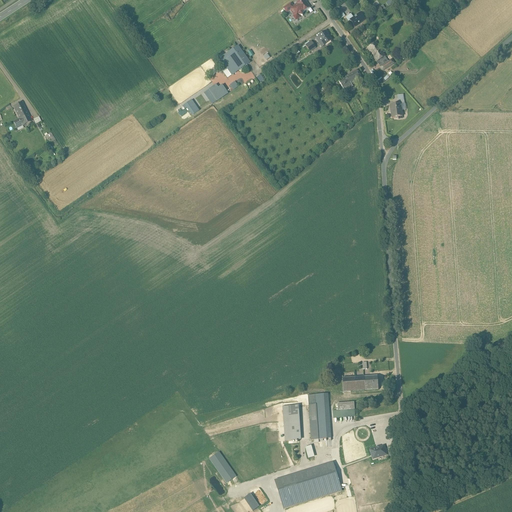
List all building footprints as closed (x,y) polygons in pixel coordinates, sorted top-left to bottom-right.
[(300,1),(293,6),(291,3),(284,8),(287,13),(290,11),(294,16),(293,16),(296,20),(300,18),(299,17),(301,16),(302,16),(303,12),(310,8),(304,0),(303,0),(300,2),(300,1)] [(363,18),(360,14),(357,16),(360,20),(358,20),(360,23),(368,18),(366,16),(363,18)] [(357,16),(350,21),(355,27),(360,23),(358,20),(360,20),(357,16)] [(332,41),(325,32),(316,39),(319,44),(322,43),(324,46),(332,41)] [(311,42),(306,46),(310,52),(316,48),(311,42)] [(385,56),(376,43),(368,48),(377,62),(385,56)] [(249,63),(238,47),(227,55),(238,71),(249,63)] [(238,71),(227,55),(225,56),(221,59),(232,75),(238,71)] [(385,56),(377,62),(381,67),(389,62),(385,56)] [(381,67),(383,71),(391,65),(389,62),(381,67)] [(357,70),(338,81),(345,92),(349,89),(348,87),(362,78),(357,70)] [(234,81),(230,85),(234,90),(238,87),(234,81)] [(216,85),(204,93),(207,97),(208,97),(212,104),(216,101),(217,102),(223,97),(224,97),(228,94),(222,86),(218,89),(216,85)] [(184,104),(191,115),(199,111),(192,100),(184,104)] [(28,115),(22,103),(13,107),(19,120),(14,122),(17,128),(22,126),(31,121),(28,115)] [(398,105),(390,106),(392,118),(402,117),(400,105),(400,104),(398,105)] [(377,376),(368,377),(369,391),(378,390),(377,376)] [(368,377),(342,379),(343,393),(369,391),(368,377)] [(328,394),(315,395),(316,405),(328,404),(328,394)] [(315,395),(308,396),(309,405),(316,405),(315,395)] [(354,402),(337,404),(338,411),(355,409),(354,402)] [(328,404),(316,405),(318,440),(320,439),(320,441),(323,441),(323,439),(331,439),(329,404),(328,404)] [(316,405),(309,405),(311,440),(314,440),(318,440),(316,405)] [(297,406),(289,406),(291,441),(299,441),(297,406)] [(384,446),(370,450),(373,459),(387,455),(384,446)] [(219,452),(209,459),(227,484),(237,477),(219,452)] [(333,464),(275,481),(282,502),(339,485),(333,464)] [(339,485),(282,502),(284,509),(341,491),(339,485)] [(250,493),(244,498),(252,511),(259,506),(250,493)]
